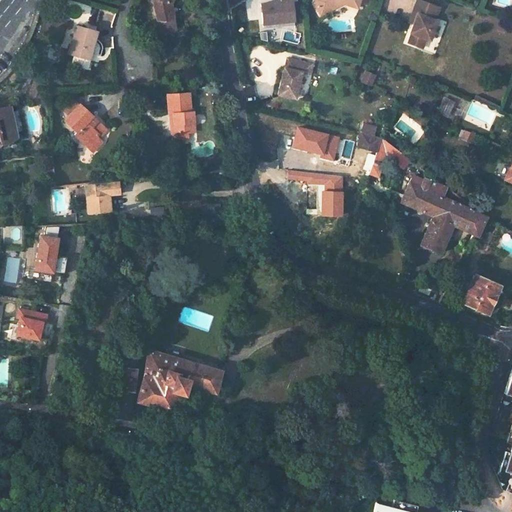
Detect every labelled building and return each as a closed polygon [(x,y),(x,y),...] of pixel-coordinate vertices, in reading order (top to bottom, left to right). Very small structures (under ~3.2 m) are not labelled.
[(153,0),(160,26),(176,22),(170,0),(153,0)] [(314,0),(313,3),(318,13),(330,7),(329,4),(334,2),(342,4),(356,9),(358,0),(314,0)] [(417,14),(413,24),(409,33),(411,34),(407,43),(421,48),(425,39),(429,41),(436,21),(434,21),(438,8),(417,0),(416,0),(412,12),(417,14)] [(257,3),(258,26),(292,24),(291,1),(257,3)] [(318,13),(319,16),(342,4),(334,2),(329,4),(330,7),(318,13)] [(417,14),(412,12),(408,22),(413,24),(417,14)] [(176,22),(160,26),(163,37),(165,39),(177,36),(178,34),(176,22)] [(74,24),(67,53),(86,58),(88,49),(91,49),(96,30),(74,24)] [(293,98),(299,72),(309,74),(312,61),(283,55),(275,94),(293,98)] [(221,67),(207,67),(208,78),(222,77),(221,67)] [(365,71),(360,81),(371,86),(375,75),(365,71)] [(187,96),(165,97),(167,116),(173,116),(175,137),(187,136),(193,136),(191,113),(189,113),(187,96)] [(72,102),(62,112),(68,118),(78,107),(72,102)] [(68,118),(63,123),(75,134),(74,135),(90,151),(99,140),(96,136),(103,128),(79,106),(78,107),(68,118)] [(0,142),(14,140),(9,110),(0,111),(0,142)] [(107,132),(103,128),(96,136),(99,140),(107,132)] [(297,128),(292,145),(322,152),(327,135),(297,128)] [(461,138),(470,141),(473,136),(476,138),(477,134),(464,129),(461,138)] [(380,137),(360,132),(357,146),(376,151),(380,137)] [(378,176),(385,155),(402,168),(409,159),(381,137),(369,173),(378,176)] [(90,151),(93,154),(103,143),(99,140),(90,151)] [(477,143),(468,164),(478,168),(485,154),(488,147),(477,143)] [(478,168),(483,170),(489,156),(485,154),(478,168)] [(437,184),(424,178),(420,188),(409,183),(400,202),(431,216),(419,246),(438,254),(450,226),(471,234),(476,237),(486,218),(471,211),(442,199),(446,189),(437,184)] [(87,183),(91,216),(112,214),(110,195),(107,195),(105,181),(87,183)] [(50,272),(56,235),(35,232),(29,268),(50,272)] [(465,259),(474,242),(468,240),(460,257),(465,259)] [(472,278),(460,304),(485,313),(497,287),(472,278)] [(412,293),(437,302),(442,293),(412,282),(410,288),(411,288),(412,293)] [(455,291),(444,287),(442,293),(437,302),(448,306),(455,291)] [(46,314),(19,308),(17,316),(20,317),(16,333),(38,338),(41,322),(44,322),(46,314)] [(430,319),(427,328),(450,336),(454,327),(430,319)] [(139,351),(124,348),(119,394),(114,417),(128,420),(139,351)] [(144,379),(139,402),(168,409),(173,391),(182,393),(185,384),(213,392),(218,375),(149,354),(144,379)] [(458,363),(444,359),(437,380),(452,385),(458,363)] [(501,489),(511,491),(511,364),(510,364),(502,396),(511,398),(511,416),(497,474),(505,476),(501,489)] [(113,409),(107,408),(99,407),(98,413),(112,416),(113,409)] [(321,495),(313,493),(311,506),(319,507),(321,495)] [(421,511),(421,510),(372,500),(369,511),(421,511)]
